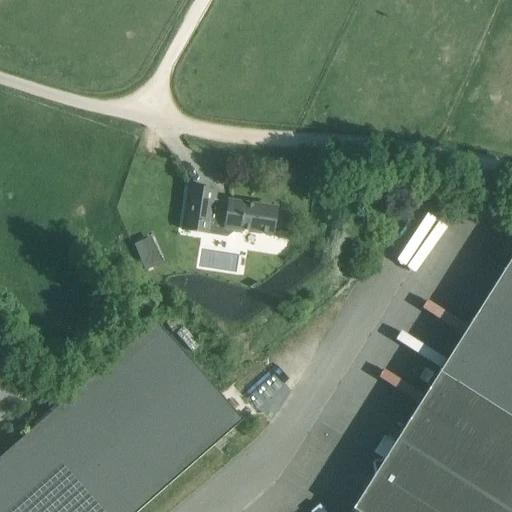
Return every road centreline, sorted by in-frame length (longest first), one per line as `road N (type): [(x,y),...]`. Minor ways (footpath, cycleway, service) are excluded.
road 1 (track): [(0,77),(111,109),(154,110)]
road 2 (track): [(207,0),(154,110)]
